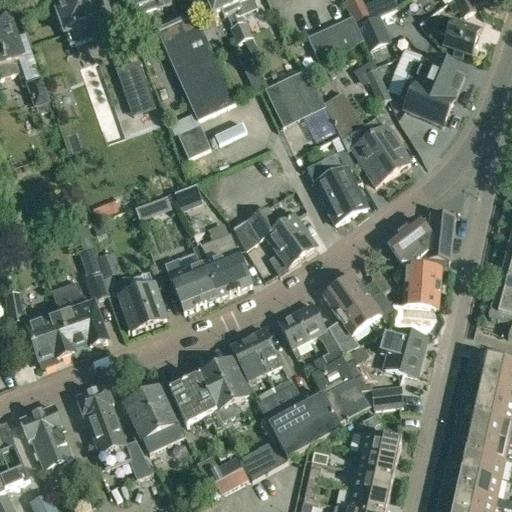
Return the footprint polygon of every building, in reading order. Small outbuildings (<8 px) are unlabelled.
[(70,50),(105,38),(100,26),(101,25),(96,14),(100,13),(96,2),(93,3),(91,0),(52,0),(60,21),(56,23),(60,33),(64,32),(70,50)] [(155,14),(171,8),(169,1),(169,0),(128,0),(131,7),(134,6),(136,12),(153,6),(155,14)] [(233,32),(238,30),(225,0),(198,0),(200,4),(204,2),(213,22),(222,18),(224,22),(228,21),(233,32)] [(225,0),(238,30),(245,27),(242,21),(256,14),(257,15),(258,14),(254,4),(251,0),(225,0)] [(357,0),(346,5),(356,27),(369,21),(360,0),(357,0)] [(439,0),(446,9),(457,0),(439,0)] [(468,0),(466,0),(454,5),(463,24),(477,18),(468,0)] [(489,0),(471,0),(476,10),(490,2),(489,0)] [(198,127),(236,109),(195,19),(157,37),(198,127)] [(0,85),(19,78),(14,64),(22,61),(7,20),(0,22),(0,85)] [(352,22),(308,42),(320,68),(363,45),(352,22)] [(390,46),(379,23),(358,32),(368,56),(390,46)] [(445,50),(472,59),(480,36),(452,27),(440,24),(435,37),(447,41),(445,50)] [(245,45),(252,42),(253,42),(246,27),(245,27),(238,30),(245,45)] [(231,33),(238,49),(245,45),(238,30),(233,32),(231,33)] [(259,57),(252,42),(245,45),(252,60),(259,57)] [(407,84),(454,104),(466,77),(428,60),(425,68),(415,64),(407,84)] [(139,65),(116,74),(132,119),(155,111),(139,65)] [(325,111),(324,109),(307,75),(302,78),(266,95),(284,131),(325,111)] [(379,109),(390,104),(376,75),(365,80),(379,109)] [(256,99),(267,93),(262,81),(250,87),(256,99)] [(35,110),(49,106),(40,83),(27,88),(35,110)] [(443,131),(454,104),(407,84),(400,100),(401,102),(409,105),(404,115),(443,131)] [(324,109),(325,111),(341,143),(342,145),(363,132),(365,131),(342,98),(332,105),(324,109)] [(377,123),(365,131),(363,132),(393,180),(410,169),(393,144),(396,141),(390,133),(387,135),(385,132),(384,133),(380,128),(384,126),(381,121),(378,124),(377,123)] [(178,140),(188,164),(211,154),(200,130),(178,140)] [(342,145),(346,154),(348,158),(351,156),(375,192),(393,180),(363,132),(342,145)] [(324,165),(351,222),(367,214),(346,173),(354,170),(348,158),(346,154),(333,160),(324,165)] [(335,230),(351,222),(324,165),(307,173),(335,230)] [(247,256),(256,250),(266,243),(288,273),(317,253),(289,214),(276,224),(279,228),(275,230),(266,216),(268,214),(234,234),(247,256)] [(453,223),(431,221),(429,239),(427,258),(426,269),(431,269),(443,271),(444,269),(447,269),(448,265),(453,223)] [(201,224),(190,228),(195,241),(206,237),(201,224)] [(427,258),(429,239),(418,225),(407,234),(407,233),(398,240),(399,240),(387,249),(402,268),(413,269),(426,269),(427,258)] [(511,235),(509,246),(508,246),(506,251),(508,251),(507,253),(506,253),(505,257),(506,259),(501,276),(499,278),(498,282),(499,282),(499,284),(498,284),(496,288),(497,290),(493,307),(491,308),(490,313),(491,313),(491,315),(490,314),(488,319),(489,321),(489,322),(491,323),(491,324),(496,325),(496,324),(498,325),(498,326),(499,326),(499,325),(511,328),(511,330),(508,342),(511,343),(511,235)] [(192,253),(194,258),(214,307),(252,292),(232,242),(203,254),(200,249),(197,250),(197,251),(192,253)] [(79,256),(87,281),(101,276),(93,252),(79,256)] [(99,261),(106,281),(112,279),(118,277),(115,269),(118,268),(114,256),(99,261)] [(194,258),(185,262),(165,270),(184,319),(214,307),(194,258)] [(406,271),(402,311),(403,311),(438,314),(442,273),(406,271)] [(378,277),(371,282),(381,297),(383,299),(390,294),(378,277)] [(130,284),(116,289),(112,279),(106,281),(104,283),(111,304),(119,302),(128,326),(124,327),(128,338),(131,337),(132,338),(134,338),(134,337),(164,326),(165,327),(167,326),(166,324),(165,324),(153,290),(148,278),(130,284)] [(110,300),(103,281),(86,287),(92,306),(110,300)] [(353,281),(340,290),(368,330),(377,324),(381,321),(384,324),(394,317),(395,317),(390,310),(389,309),(383,299),(381,297),(370,304),(353,281)] [(86,311),(83,303),(77,287),(51,297),(60,321),(73,359),(74,359),(72,355),(88,350),(90,353),(107,347),(93,309),(86,311)] [(340,290),(324,301),(340,325),(343,328),(331,336),(340,353),(344,358),(358,351),(352,341),(368,330),(340,290)] [(20,299),(5,301),(10,330),(25,328),(20,299)] [(312,310),(296,318),(310,346),(317,342),(322,345),(329,357),(322,360),(324,362),(340,353),(331,336),(329,333),(325,335),(312,310)] [(402,311),(390,310),(395,317),(394,333),(434,336),(434,334),(435,320),(402,317),(403,311),(402,311)] [(73,359),(60,321),(50,324),(47,316),(31,322),(34,330),(27,332),(40,371),(45,373),(54,369),(57,364),(73,359)] [(310,346),(296,318),(278,328),(296,361),(300,359),(296,353),(310,346)] [(264,334),(248,342),(261,370),(262,369),(267,379),(282,371),(277,362),(278,362),(264,334)] [(379,358),(389,361),(386,374),(415,381),(426,344),(397,335),(395,341),(385,337),(379,358)] [(262,369),(261,370),(248,342),(230,351),(248,388),(267,379),(262,369)] [(315,367),(319,374),(343,362),(344,358),(340,353),(324,362),(315,367)] [(511,358),(495,353),(493,363),(487,361),(483,381),(511,387),(511,358)] [(343,362),(319,374),(311,379),(322,400),(305,409),(293,389),(258,408),(268,429),(288,465),(342,436),(338,428),(369,412),(343,362)] [(198,381),(199,382),(222,428),(236,422),(235,419),(241,416),(237,407),(249,401),(232,365),(198,381)] [(511,387),(483,381),(481,390),(479,399),(485,401),(511,406),(511,387)] [(222,428),(199,382),(170,396),(187,432),(203,424),(204,426),(205,426),(217,451),(230,444),(222,428)] [(137,447),(127,451),(111,410),(114,409),(107,392),(76,404),(83,421),(85,420),(105,474),(131,464),(139,485),(154,479),(137,447)] [(401,392),(372,395),(374,415),(403,412),(401,392)] [(159,393),(125,409),(142,445),(143,445),(146,453),(160,446),(157,438),(163,436),(169,449),(181,443),(175,430),(176,430),(159,393)] [(511,406),(485,401),(479,399),(475,418),(511,426),(511,406)] [(54,413),(21,426),(29,446),(32,445),(44,475),(72,463),(60,434),(62,433),(54,413)] [(473,428),(470,437),(476,438),(510,446),(511,446),(511,426),(475,418),(473,428)] [(375,419),(362,426),(367,435),(380,428),(375,419)] [(0,499),(1,501),(5,498),(6,500),(19,494),(28,486),(25,478),(26,478),(15,453),(16,453),(7,432),(0,435),(0,499)] [(511,446),(510,446),(476,438),(470,437),(466,456),(505,465),(511,466),(511,446)] [(359,456),(358,457),(397,466),(402,446),(363,438),(362,439),(354,438),(350,454),(359,456)] [(273,458),(267,448),(267,447),(256,452),(257,453),(239,462),(251,485),(284,467),(277,455),(273,458)] [(501,484),(505,465),(466,456),(462,475),(501,484)] [(314,457),(312,467),(326,470),(328,460),(314,457)] [(394,484),(397,466),(358,457),(354,475),(394,484)] [(236,461),(208,475),(220,497),(246,484),(236,461)] [(308,485),(318,487),(321,473),(311,471),(308,485)] [(354,475),(350,495),(389,504),(394,484),(354,475)] [(462,475),(458,494),(497,502),(501,484),(462,475)] [(318,487),(308,485),(305,500),(314,502),(318,487)] [(188,504),(191,511),(201,511),(214,506),(208,494),(188,504)] [(511,511),(511,505),(497,502),(458,494),(453,511),(494,511),(495,511),(501,511),(511,511)] [(387,511),(389,504),(350,495),(346,511),(387,511)] [(5,498),(1,501),(0,501),(0,511),(11,511),(11,510),(6,500),(5,498)] [(30,508),(32,511),(53,511),(47,499),(30,508)]
